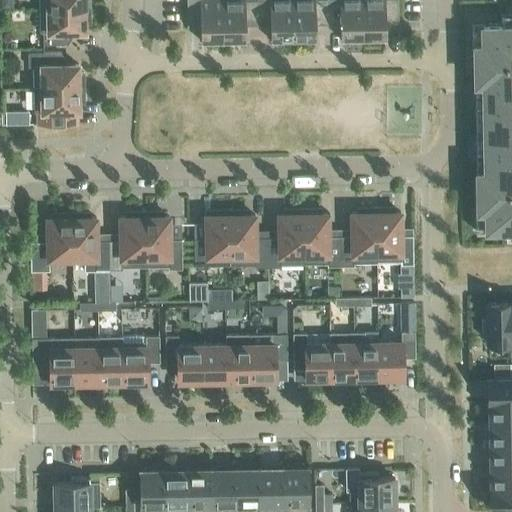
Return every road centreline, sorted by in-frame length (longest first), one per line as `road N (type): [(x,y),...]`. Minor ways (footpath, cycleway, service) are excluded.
road 1 (residential): [(6,433),(403,426),(425,431),(440,448)]
road 2 (residential): [(119,170),(431,164),(447,146),(446,64)]
road 3 (residential): [(446,64),(131,65)]
road 4 (residential): [(6,433),(0,190)]
